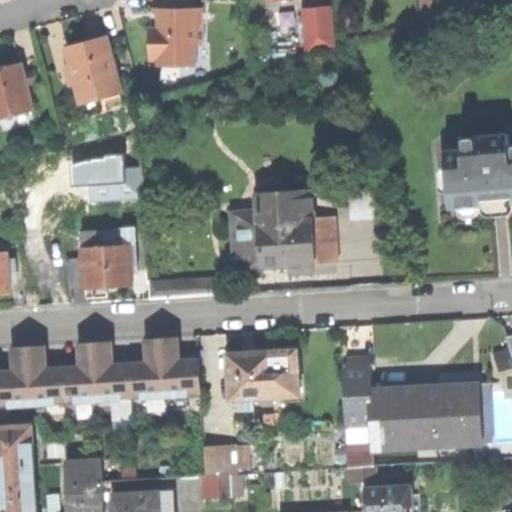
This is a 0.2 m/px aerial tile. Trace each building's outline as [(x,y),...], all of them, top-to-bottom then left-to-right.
[(333,6),(303,8),(308,55),(337,47),(333,6)] [(202,9),(160,9),(160,19),(160,29),(150,29),(150,65),(193,65),(193,44),(201,44),(202,9)] [(88,41),(71,45),(85,99),(123,89),(108,35),(88,41)] [(0,68),(0,112),(33,104),(28,85),(26,76),(22,62),(0,68)] [(32,75),(26,76),(28,85),(34,84),(32,75)] [(125,96),(123,89),(85,99),(88,107),(125,96)] [(0,119),(35,110),(33,104),(0,112),(0,119)] [(511,133),(502,134),(503,144),(511,143),(511,133)] [(448,149),(452,206),(495,203),(494,191),(507,190),(508,202),(511,201),(511,143),(503,144),(502,134),(463,136),(464,148),(448,149)] [(260,190),(261,208),(261,220),(308,217),(306,187),(260,190)] [(501,203),(508,202),(507,190),(494,191),(495,203),(501,203)] [(234,210),(238,273),(265,271),(264,264),(278,263),(289,262),(290,272),(314,271),(313,260),(338,259),(335,216),(308,217),(261,220),(261,208),(234,210)] [(98,225),(98,230),(99,243),(130,241),(132,265),(138,265),(135,222),(98,225)] [(83,257),(85,285),(85,286),(107,285),(133,283),(132,265),(130,241),(99,243),(98,230),(81,231),(83,257)] [(0,291),(11,291),(9,251),(0,250),(0,291)] [(71,285),(85,285),(83,257),(69,257),(71,285)] [(152,279),(153,296),(199,294),(198,277),(152,279)] [(165,336),(168,396),(191,395),(191,388),(204,387),(203,358),(182,359),(181,335),(171,335),(165,336)] [(146,397),(168,396),(165,336),(157,336),(148,336),(150,361),(134,362),(135,392),(146,391),(146,397)] [(124,392),(135,392),(134,362),(116,363),(115,339),(106,339),(98,340),(101,400),(125,399),(124,392)] [(80,401),(101,400),(98,340),(89,340),(82,340),(83,365),(66,366),(68,396),(79,396),(80,401)] [(57,397),(68,396),(66,366),(49,367),(48,343),(39,343),(32,344),(35,403),(58,402),(57,397)] [(13,405),(35,403),(32,344),(22,344),(15,344),(16,369),(0,370),(0,393),(0,399),(12,399),(13,405)] [(298,347),(276,349),(278,393),(301,391),(298,347)] [(251,350),(230,352),(232,396),(240,395),(256,394),(278,393),(276,349),(251,350)] [(345,358),(346,365),(374,363),(373,356),(345,358)] [(350,424),(378,423),(375,387),(374,363),(346,365),(350,424)] [(425,384),(375,387),(378,423),(379,447),(486,441),(485,437),(482,380),(425,384)] [(492,380),(482,380),(485,437),(496,436),(492,380)] [(257,406),(256,394),(240,395),(241,407),(257,406)] [(0,487),(2,487),(36,485),(32,424),(0,426),(0,487)] [(351,464),(369,464),(376,463),(376,444),(351,445),(351,464)] [(237,445),(222,446),(223,473),(239,472),(237,445)] [(207,447),(208,474),(223,473),(222,446),(207,447)] [(105,458),(66,460),(69,506),(108,504),(105,458)] [(369,464),(369,486),(381,486),(380,463),(376,463),(369,464)] [(119,480),(120,493),(169,490),(169,477),(119,480)] [(37,511),(36,485),(2,487),(3,511),(37,511)] [(410,511),(410,507),(416,507),(416,492),(407,485),(381,486),(369,486),(370,511),(410,511)] [(117,493),(117,511),(176,511),(175,490),(169,490),(120,493),(117,493)]
